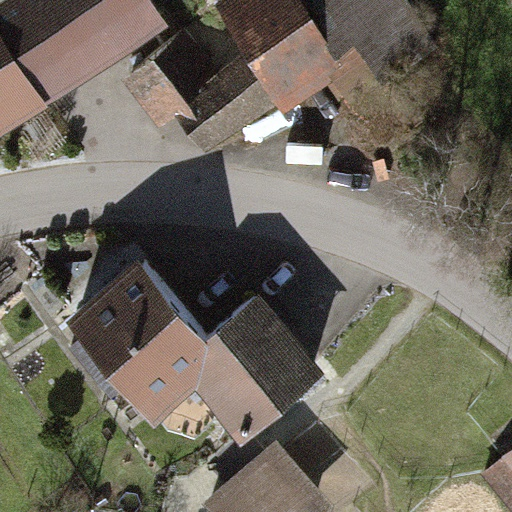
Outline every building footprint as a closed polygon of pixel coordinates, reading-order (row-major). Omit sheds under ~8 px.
[(70,0),(33,29),(79,106),(188,40),(164,0),(70,0)] [(301,0),(201,65),(267,167),(395,75),(333,0),(301,0)] [(0,38),(0,127),(40,99),(0,38)] [(239,373),(304,424),(348,378),(295,295),(264,347),(198,258),(128,330),(194,419),(239,373)] [(244,511),(345,511),(311,462),(244,511)]
